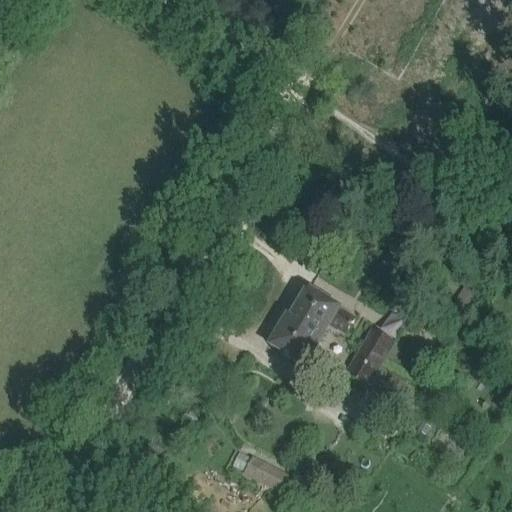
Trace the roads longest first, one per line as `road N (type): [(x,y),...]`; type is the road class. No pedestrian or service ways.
road 1 (track): [(286,97),(280,133),(55,511)]
road 2 (track): [(292,269),(251,351),(358,428)]
road 3 (track): [(358,312),(215,216)]
road 4 (track): [(286,97),(275,69),(250,46),(178,0)]
road 5 (track): [(363,0),(323,66),(286,97)]
